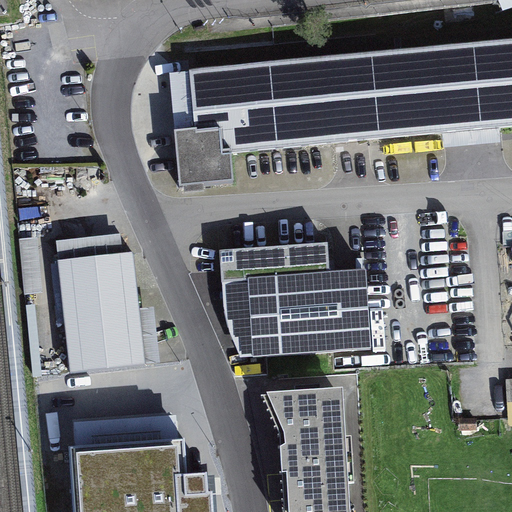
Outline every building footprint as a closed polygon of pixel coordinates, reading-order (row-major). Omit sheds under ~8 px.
[(511,41),(173,69),(180,153),(182,180),(238,176),(236,148),(511,125),(511,41)] [(39,239),(18,240),(21,292),(41,291),(39,239)] [(327,239),(219,247),(221,271),(224,321),(240,356),(371,345),(365,265),(330,268),(327,239)] [(116,251),(60,257),(72,371),(142,364),(130,250),(116,251)] [(286,511),(349,511),(348,480),(354,480),(352,432),(344,433),(342,384),(270,388),(287,439),(282,442),(283,467),(289,468),(286,511)] [(77,417),(77,431),(179,429),(179,415),(77,417)] [(71,446),(75,511),(215,511),(214,500),(214,487),(206,488),(204,468),(185,470),(182,438),(71,446)]
